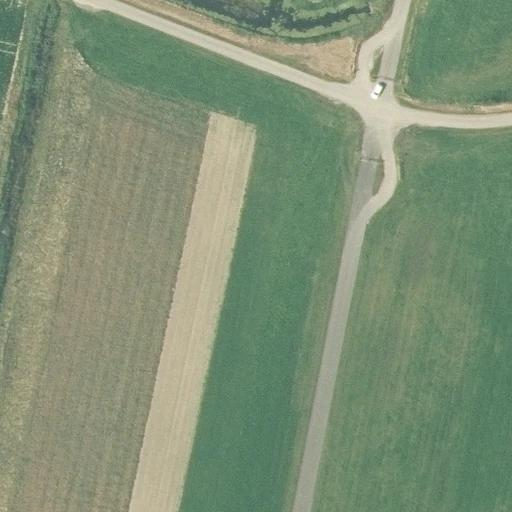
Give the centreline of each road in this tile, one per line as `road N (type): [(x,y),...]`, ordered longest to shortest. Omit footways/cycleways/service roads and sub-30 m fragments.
road 1 (unclassified): [(380,107),(93,0)]
road 2 (unclassified): [(380,107),(470,123),(511,119)]
